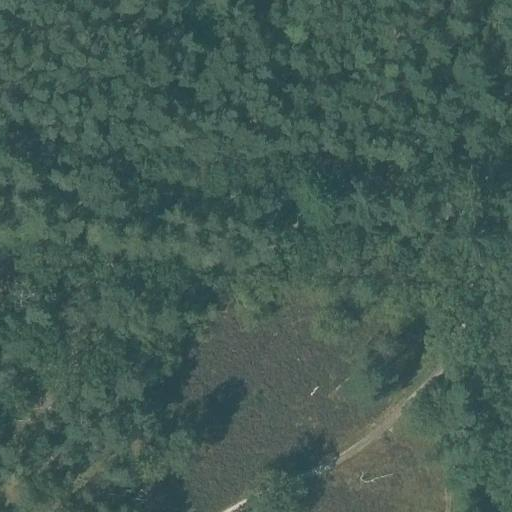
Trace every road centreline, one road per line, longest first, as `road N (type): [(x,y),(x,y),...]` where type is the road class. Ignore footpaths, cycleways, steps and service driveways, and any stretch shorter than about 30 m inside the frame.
road 1 (unclassified): [(511,216),(169,209),(0,188)]
road 2 (unknown): [(511,122),(486,159),(462,330),(437,370)]
road 3 (unknown): [(437,370),(333,461),(233,511)]
